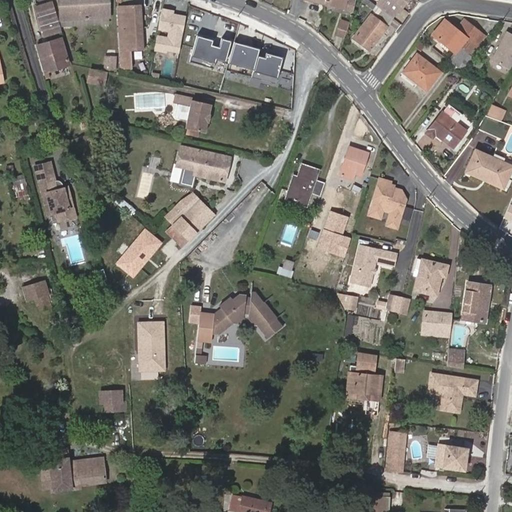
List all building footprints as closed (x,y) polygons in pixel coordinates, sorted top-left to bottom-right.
[(65,19),(109,17),(108,8),(110,8),(109,0),(60,0),(61,19),(63,19),(63,23),(65,23),(65,19)] [(326,0),(326,4),(352,10),(354,0),(326,0)] [(379,7),(392,17),(396,11),(398,12),(407,0),(379,0),(377,6),(379,7)] [(61,29),(54,2),(37,7),(45,34),(61,29)] [(130,71),(132,71),(131,59),(143,59),(143,48),(141,3),(118,5),(122,68),(130,67),(130,71)] [(392,17),(379,7),(374,14),(372,13),(354,37),(370,49),(375,42),(376,43),(389,26),(388,25),(393,17),(392,17)] [(171,13),(161,12),(155,48),(166,50),(166,48),(179,50),(185,20),(171,17),(171,13)] [(457,29),(451,24),(448,27),(457,34),(465,24),(462,22),(457,29)] [(348,40),(351,26),(342,24),(339,38),(348,40)] [(463,52),(458,48),(465,40),(470,44),(478,34),(465,24),(457,34),(448,27),(446,26),(434,40),(452,55),(446,62),(446,63),(455,70),(457,67),(462,71),(471,59),(463,52)] [(511,68),(511,66),(511,31),(509,30),(493,59),(511,68)] [(469,56),(483,39),(478,34),(470,44),(465,40),(458,48),(463,52),(464,52),(469,56)] [(228,62),(234,40),(221,36),(215,57),(228,62)] [(45,72),(69,64),(61,38),(37,46),(45,72)] [(259,48),(234,40),(228,62),(253,69),(259,48)] [(414,63),(406,73),(427,89),(441,72),(418,53),(412,61),(414,63)] [(90,65),(117,70),(117,58),(92,54),(92,55),(89,54),(89,57),(75,55),(74,61),(90,63),(90,65)] [(131,59),(132,71),(132,72),(145,71),(145,59),(143,59),(131,59)] [(404,71),(406,73),(414,63),(412,61),(404,71)] [(104,70),(90,68),(87,80),(101,83),(104,70)] [(181,103),(187,104),(188,96),(175,93),(173,101),(181,103)] [(188,96),(187,104),(191,105),(187,122),(186,128),(203,131),(207,129),(209,121),(207,121),(208,113),(210,114),(212,108),(208,102),(193,99),(193,97),(188,96)] [(187,122),(191,105),(187,104),(181,103),(179,105),(176,117),(178,120),(187,122)] [(493,104),(488,115),(503,120),(507,110),(493,104)] [(467,131),(443,112),(426,133),(433,138),(436,134),(454,148),(467,131)] [(86,136),(67,142),(71,154),(89,148),(86,136)] [(351,145),(342,174),(355,178),(357,171),(363,174),(370,151),(351,145)] [(182,146),(178,164),(186,166),(182,184),(194,187),(197,174),(226,181),(231,156),(182,146)] [(511,168),(511,165),(476,151),(467,171),(504,187),(511,168)] [(69,208),(66,199),(71,198),(68,187),(63,188),(63,187),(63,186),(62,185),(62,184),(61,184),(61,183),(60,182),(59,182),(58,181),(57,181),(56,181),(55,181),(50,162),(35,166),(47,215),(56,212),(58,222),(76,218),(73,207),(69,208)] [(321,196),(326,182),(316,179),(319,170),(302,164),(298,177),(297,180),(299,181),(298,184),(291,182),(286,197),(307,204),(311,192),(321,196)] [(14,175),(17,195),(28,193),(25,173),(14,175)] [(392,188),(393,187),(393,185),(389,184),(390,181),(380,178),(372,204),(383,208),(392,211),(388,223),(397,226),(405,198),(403,193),(394,190),(392,188)] [(166,217),(175,225),(195,205),(200,200),(193,193),(181,201),(166,217)] [(306,207),(307,204),(286,197),(285,200),(306,207)] [(195,205),(201,211),(206,206),(200,200),(195,205)] [(383,208),(372,204),(370,213),(380,216),(383,208)] [(175,225),(189,239),(209,219),(201,211),(195,205),(175,225)] [(209,219),(214,215),(206,206),(201,211),(209,219)] [(135,277),(162,239),(143,225),(116,263),(135,277)] [(168,232),(183,245),(189,239),(175,225),(168,232)] [(371,285),(377,260),(395,264),(397,253),(361,245),(353,281),(354,281),(353,286),(368,289),(370,285),(371,285)] [(450,265),(420,257),(417,266),(423,268),(417,288),(437,294),(442,275),(447,277),(450,265)] [(293,271),(295,264),(287,261),(284,268),(293,271)] [(291,280),(294,272),(293,271),(284,268),(282,267),(279,276),(291,280)] [(25,300),(34,298),(36,304),(51,300),(45,277),(21,283),(25,300)] [(486,323),(492,286),(468,282),(463,319),(481,322),(486,323)] [(218,334),(223,329),(233,322),(237,322),(244,317),(249,317),(250,313),(259,325),(268,337),(283,326),(276,318),(277,318),(264,301),(263,302),(255,292),(251,292),(251,297),(251,300),(245,299),(245,297),(246,295),(238,295),(234,298),(233,299),(230,297),(220,305),(222,307),(216,312),(202,310),(200,326),(198,339),(212,341),(213,333),(218,334)] [(403,303),(404,297),(391,294),(389,302),(387,309),(388,309),(401,311),(403,303)] [(407,313),(411,298),(404,297),(403,303),(401,311),(407,313)] [(250,313),(249,317),(254,325),(259,325),(250,313)] [(451,331),(452,316),(427,314),(426,328),(451,331)] [(166,372),(165,322),(139,322),(140,372),(166,372)] [(450,346),(449,354),(464,356),(464,348),(450,346)] [(381,400),(383,376),(366,374),(366,369),(373,370),(374,355),(357,354),(356,366),(351,366),(350,373),(348,397),(360,398),(361,393),(369,394),(368,399),(381,400)] [(448,365),(463,367),(464,356),(449,354),(448,365)] [(464,392),(466,393),(479,395),(481,379),(433,372),(430,390),(443,392),(441,408),(464,411),(465,399),(463,396),(464,392)] [(123,398),(123,388),(98,387),(98,402),(105,402),(105,410),(129,411),(129,398),(123,398)] [(403,458),(406,433),(391,431),(389,448),(394,449),(393,457),(403,458)] [(467,447),(439,444),(438,446),(437,457),(436,465),(465,469),(467,447)] [(437,457),(438,446),(431,445),(429,456),(437,457)] [(50,450),(54,487),(72,485),(73,485),(107,481),(103,456),(70,460),(68,447),(50,450)] [(402,470),(403,458),(393,457),(394,449),(389,448),(386,469),(402,470)] [(390,511),(391,494),(373,493),(371,511),(390,511)] [(236,496),(234,511),(238,511),(242,511),(246,498),(236,496)] [(246,498),(242,511),(271,511),(273,506),(246,498)]
